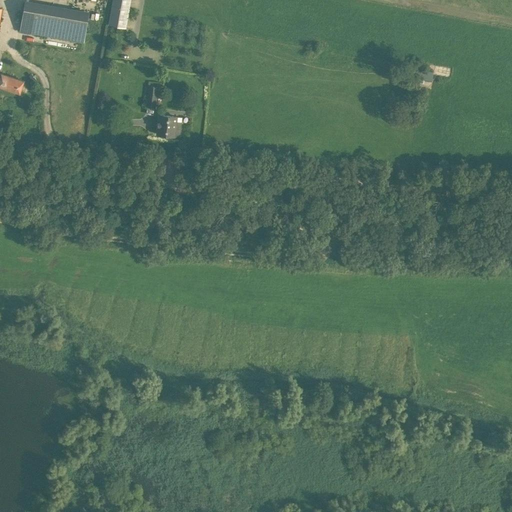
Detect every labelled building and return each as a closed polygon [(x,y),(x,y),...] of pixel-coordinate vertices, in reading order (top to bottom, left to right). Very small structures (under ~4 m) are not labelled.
[(113,0),(109,25),(125,28),(128,12),(129,0),(113,0)] [(20,32),(84,43),(89,14),(25,2),(20,32)] [(433,83),(434,71),(422,70),(421,82),(433,83)] [(0,77),(0,86),(19,93),(23,81),(1,73),(0,77)] [(147,101),(156,102),(158,87),(149,86),(147,101)] [(181,123),(175,122),(176,117),(160,115),(157,135),(173,137),(174,136),(179,137),(181,123)]
